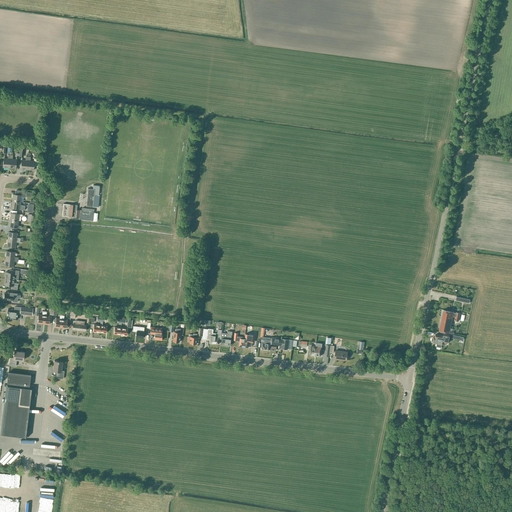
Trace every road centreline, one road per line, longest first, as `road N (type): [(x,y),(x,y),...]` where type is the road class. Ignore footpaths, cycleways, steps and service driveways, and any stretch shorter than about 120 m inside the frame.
road 1 (tertiary): [(409,380),(0,325)]
road 2 (tertiary): [(409,380),(488,0)]
road 3 (tertiary): [(380,511),(409,380)]
